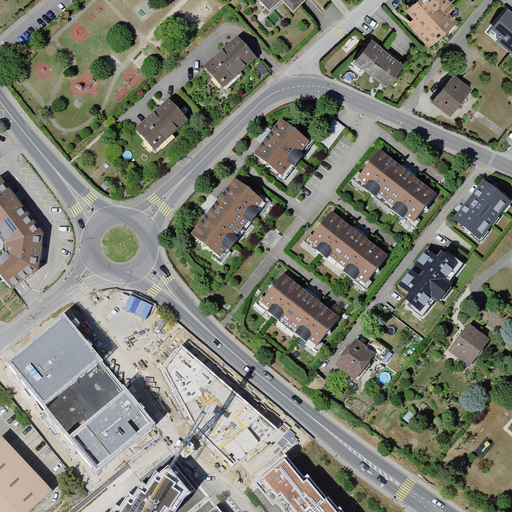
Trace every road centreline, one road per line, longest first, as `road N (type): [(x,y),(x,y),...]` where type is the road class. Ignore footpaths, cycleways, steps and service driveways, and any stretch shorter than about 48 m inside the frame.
road 1 (secondary): [(184,307),(437,511)]
road 2 (residential): [(511,169),(328,88),(296,86)]
road 3 (residential): [(296,86),(265,98),(184,177)]
road 4 (residential): [(296,86),(302,66),(376,0)]
